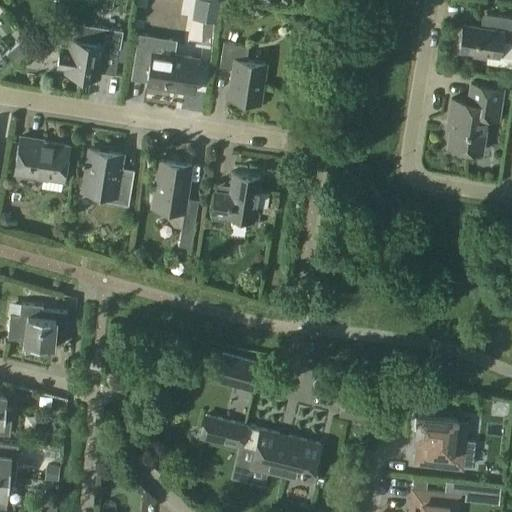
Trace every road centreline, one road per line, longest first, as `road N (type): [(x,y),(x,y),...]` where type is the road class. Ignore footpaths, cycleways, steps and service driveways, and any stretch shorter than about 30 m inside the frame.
road 1 (residential): [(321,147),(0,96)]
road 2 (residential): [(511,193),(418,179),(408,163),(436,0)]
road 3 (residential): [(190,511),(149,476),(124,407),(0,370)]
